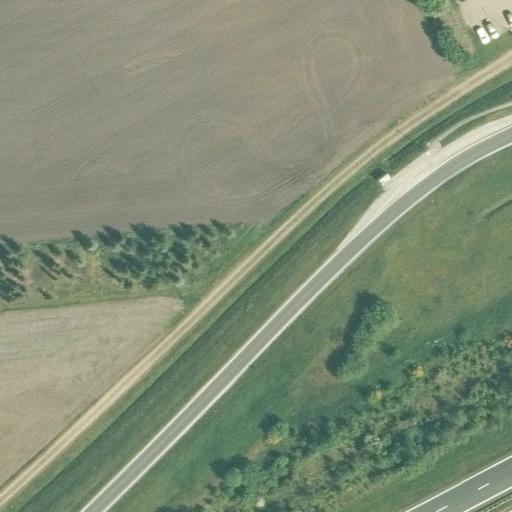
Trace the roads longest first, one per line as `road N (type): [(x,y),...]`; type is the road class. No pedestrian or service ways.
road 1 (track): [(511,57),(356,164),(0,500)]
road 2 (trunk): [(511,135),(458,161),(389,214),(90,511)]
